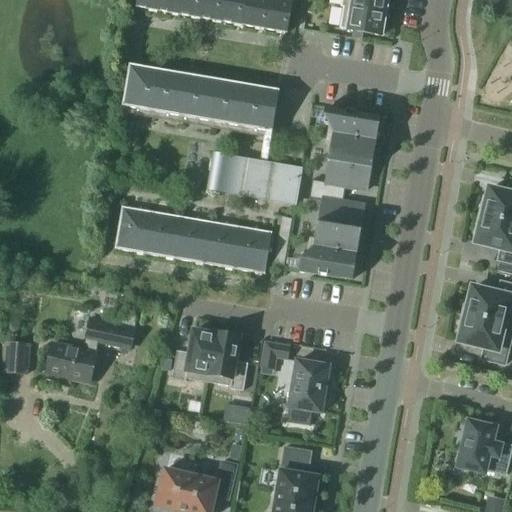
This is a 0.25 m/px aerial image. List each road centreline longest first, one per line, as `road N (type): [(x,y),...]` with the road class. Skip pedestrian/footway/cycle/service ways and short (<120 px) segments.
road 1 (residential): [(396,335),(103,292)]
road 2 (residential): [(429,125),(396,335)]
road 3 (residential): [(293,65),(435,87)]
road 4 (residential): [(389,382),(366,511)]
road 5 (residential): [(389,382),(511,410)]
